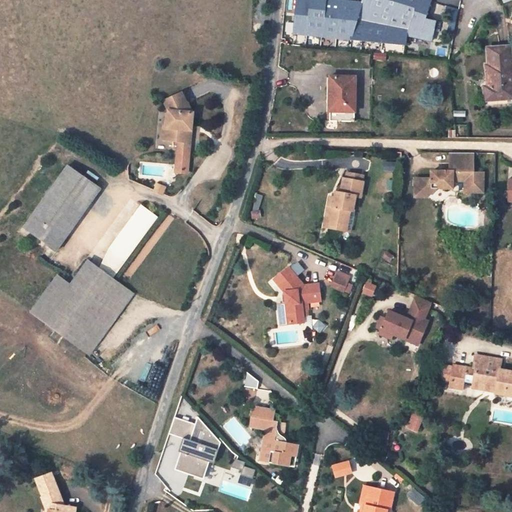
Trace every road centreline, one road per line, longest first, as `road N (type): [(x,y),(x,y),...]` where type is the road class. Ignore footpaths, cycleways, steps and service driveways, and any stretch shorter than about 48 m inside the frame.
road 1 (residential): [(273,0),(255,146),(143,454),(132,511)]
road 2 (unknown): [(270,39),(449,54),(471,0)]
